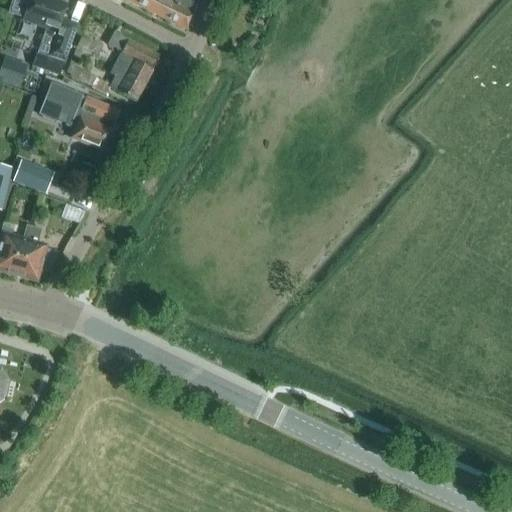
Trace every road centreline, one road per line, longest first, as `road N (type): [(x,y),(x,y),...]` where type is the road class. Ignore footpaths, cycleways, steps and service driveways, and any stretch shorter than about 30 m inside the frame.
road 1 (unclassified): [(43,309),(192,51)]
road 2 (secondary): [(484,511),(261,409)]
road 3 (secondary): [(43,309),(261,409)]
